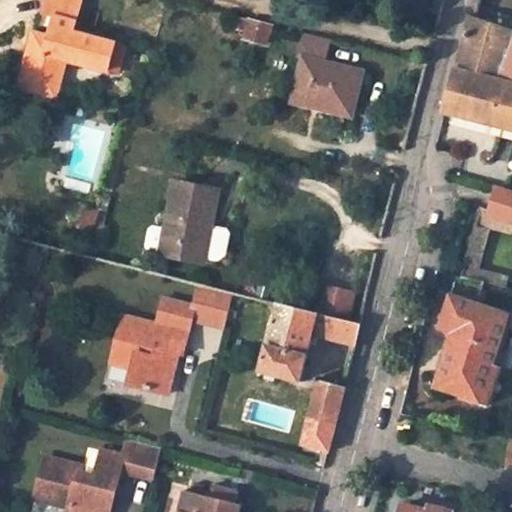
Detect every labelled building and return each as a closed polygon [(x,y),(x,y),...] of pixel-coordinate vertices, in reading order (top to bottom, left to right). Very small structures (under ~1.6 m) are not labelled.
[(52,38),(48,53),(31,49),(21,87),(58,98),(69,61),(111,72),(112,71),(114,61),(124,63),(128,49),(118,46),(118,45),(76,33),(84,0),(51,0),(45,26),(54,29),(52,38)] [(425,0),(403,0),(399,17),(420,22),(425,0)] [(511,32),(467,17),(455,64),(498,75),(511,78),(511,32)] [(265,25),(237,18),(234,28),(246,31),(244,38),(261,42),(265,25)] [(35,34),(31,49),(48,53),(52,38),(35,34)] [(330,41),(303,34),(297,55),(304,56),(292,102),(310,106),(312,101),(353,110),(362,71),(324,62),(330,41)] [(124,63),(114,61),(112,71),(121,74),(124,63)] [(442,112),(511,130),(511,82),(497,79),(498,75),(455,64),(442,112)] [(351,117),(353,110),(312,101),(310,106),(351,117)] [(218,189),(175,181),(160,254),(205,262),(205,258),(212,224),(218,189)] [(511,193),(497,189),(490,214),(511,220),(511,193)] [(460,276),(473,279),(475,271),(487,223),(490,214),(477,210),(460,276)] [(511,230),(511,220),(490,214),(487,223),(511,230)] [(212,224),(205,258),(214,260),(219,260),(225,254),(229,232),(226,227),(212,224)] [(156,253),(161,228),(149,226),(144,251),(156,253)] [(508,279),(475,271),(473,279),(485,282),(505,287),(508,279)] [(454,333),(437,386),(479,401),(489,368),(506,316),(476,306),(485,282),(473,279),(460,276),(459,276),(441,328),(454,333)] [(332,316),(340,283),(321,278),(312,311),(332,316)] [(121,314),(109,360),(130,366),(126,381),(166,392),(174,361),(170,359),(172,349),(177,351),(182,352),(191,318),(224,326),(233,291),(198,282),(193,304),(162,296),(155,322),(121,314)] [(278,302),(261,370),(300,380),(312,334),(354,344),(359,323),(332,316),(312,311),(278,302)] [(479,401),(490,404),(501,372),(489,368),(479,401)] [(343,388),(320,382),(303,444),(328,450),(343,388)] [(93,475),(79,472),(80,465),(43,455),(32,495),(66,505),(63,511),(105,511),(109,498),(105,497),(108,488),(112,489),(118,469),(151,477),(159,446),(126,437),(122,455),(100,450),(93,475)] [(181,488),(174,511),(237,511),(240,503),(234,501),(237,490),(210,483),(207,495),(181,488)]
